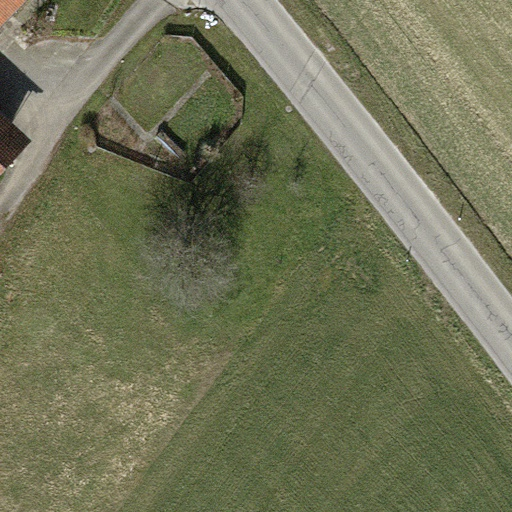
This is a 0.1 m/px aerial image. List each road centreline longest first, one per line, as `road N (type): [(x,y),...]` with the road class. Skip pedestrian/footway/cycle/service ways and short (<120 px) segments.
road 1 (tertiary): [(256,0),(511,328)]
road 2 (track): [(180,0),(59,147),(0,237)]
